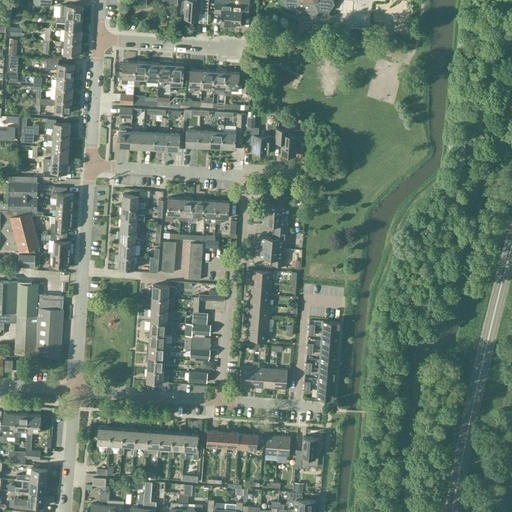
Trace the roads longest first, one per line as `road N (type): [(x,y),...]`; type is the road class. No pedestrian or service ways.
road 1 (primary): [(451,511),(511,246)]
road 2 (residential): [(229,401),(245,176)]
road 3 (residential): [(75,392),(91,167)]
road 4 (residential): [(229,401),(75,392)]
road 5 (residential): [(245,176),(91,167)]
road 6 (residential): [(245,47),(99,40)]
road 7 (residential): [(91,167),(99,40)]
road 8 (residential): [(65,511),(75,392)]
